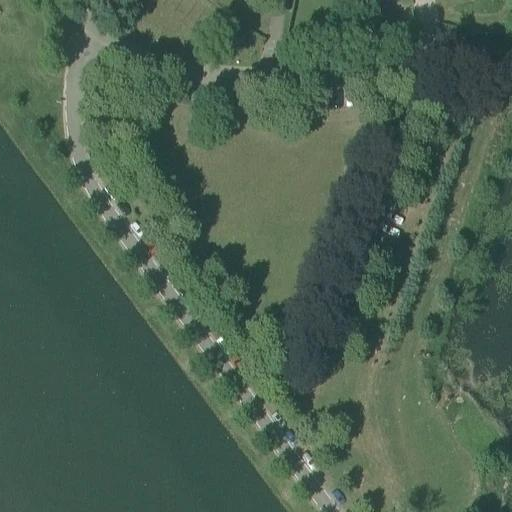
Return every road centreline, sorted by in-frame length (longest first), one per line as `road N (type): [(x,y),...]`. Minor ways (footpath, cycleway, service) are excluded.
road 1 (unclassified): [(329,511),(91,190),(73,128),(73,83),(94,33)]
road 2 (unclassified): [(511,66),(265,78),(178,68),(94,33)]
